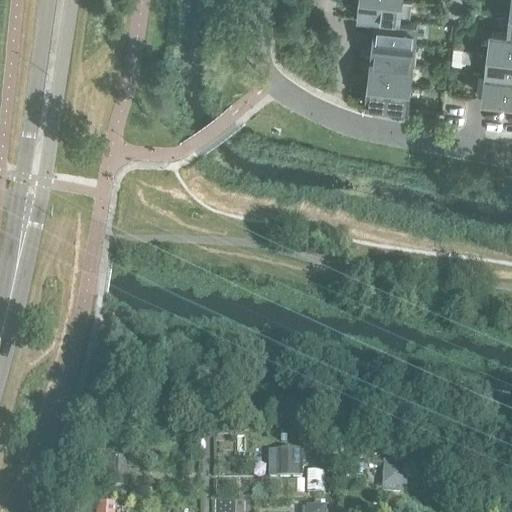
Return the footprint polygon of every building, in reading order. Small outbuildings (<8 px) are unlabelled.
[(403,0),(360,0),(359,16),(377,18),(377,17),(401,20),(401,19),(403,0)] [(377,17),(377,18),(374,38),(415,43),(417,21),(401,19),(401,20),(377,17)] [(369,29),(357,28),(356,36),(368,37),(369,29)] [(511,32),(508,32),(508,30),(492,29),(489,52),(511,54),(511,32)] [(366,46),(368,37),(356,36),(355,44),(366,46)] [(374,38),(372,60),(412,64),(415,43),(374,38)] [(454,47),(452,64),(462,65),(464,48),(454,47)] [(511,54),(489,52),(486,74),(511,76),(511,54)] [(372,60),(370,81),(410,86),(412,64),(372,60)] [(351,78),(363,80),(364,72),(352,70),(351,78)] [(511,76),(486,74),(484,95),(511,98),(511,76)] [(363,80),(351,78),(350,87),(362,88),(363,80)] [(410,86),(370,81),(367,104),(407,109),(410,86)] [(276,453),(268,453),(268,478),(276,478),(276,479),(302,479),(302,452),(276,452),(276,453)] [(95,456),(95,466),(99,467),(98,479),(109,479),(109,488),(126,488),(126,478),(127,478),(128,460),(117,459),(117,457),(95,456)] [(383,466),(381,494),(401,496),(401,489),(402,481),(403,466),(383,466)]
